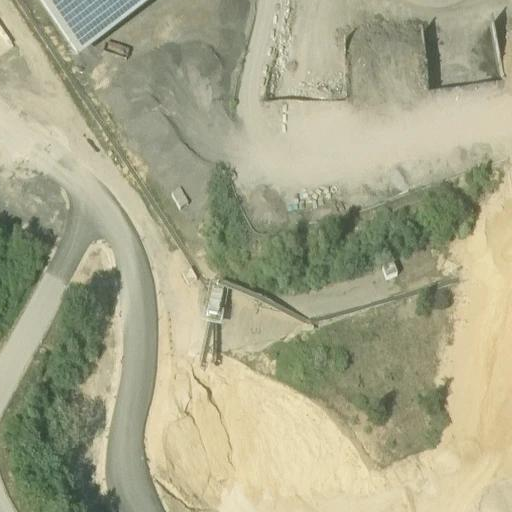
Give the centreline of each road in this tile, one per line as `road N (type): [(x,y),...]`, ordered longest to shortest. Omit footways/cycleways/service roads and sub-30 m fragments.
road 1 (track): [(511,160),(451,144),(335,203),(293,212),(272,186),(271,159),(272,97),(293,0)]
road 2 (unknown): [(0,136),(34,192),(38,239),(1,436),(7,484),(22,511)]
road 3 (track): [(383,0),(399,10),(468,17),(511,5)]
